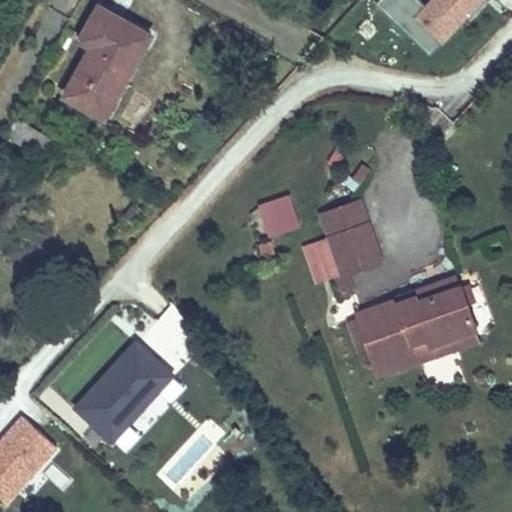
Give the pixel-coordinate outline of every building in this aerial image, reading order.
[(92,39),(62,95),(76,103),(80,97),(99,106),(126,57),(131,59),(148,27),(96,0),(94,0),(78,31),(92,39)] [(421,0),(376,0),(374,2),(434,57),(486,0),(424,0),(423,2),(421,0)] [(19,121),(12,137),(42,148),(48,132),(19,121)] [(266,235),(301,226),(291,192),(257,201),(266,235)] [(324,206),(332,231),(369,218),(361,193),(324,206)] [(369,218),(332,231),(345,267),(381,255),(369,218)] [(402,286),(404,292),(417,287),(420,293),(462,278),(457,267),(402,286)] [(358,307),(359,311),(368,339),(375,358),(419,343),(415,332),(430,328),(435,337),(477,320),(462,278),(420,293),(417,287),(404,292),(358,307)] [(368,339),(359,311),(350,314),(360,343),(368,339)] [(419,343),(375,358),(379,367),(430,348),(481,331),(477,320),(435,337),(430,328),(415,332),(419,343)] [(136,336),(72,403),(124,451),(141,433),(130,422),(159,390),(171,401),(187,384),(136,336)] [(158,395),(133,422),(140,429),(166,402),(158,395)] [(0,435),(0,495),(9,503),(59,443),(21,411),(0,435)]
